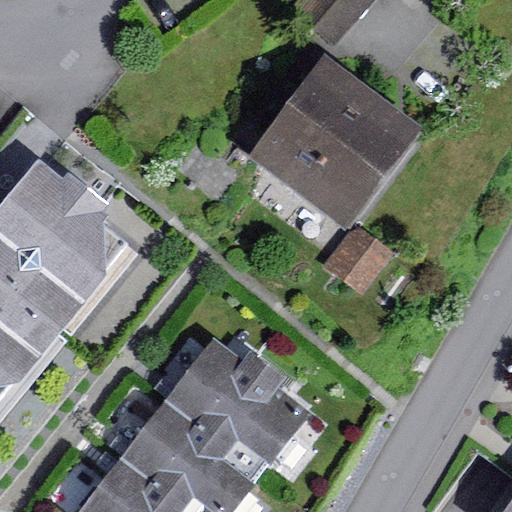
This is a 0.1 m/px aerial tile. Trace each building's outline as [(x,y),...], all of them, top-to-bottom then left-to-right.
[(298,0),(290,10),(332,47),(373,0),(298,0)] [(426,131),(326,54),(249,154),(348,231),(426,131)] [(51,167),(1,227),(95,303),(144,243),(51,167)] [(1,227),(0,228),(0,326),(46,363),(95,303),(1,227)] [(392,254),(359,228),(326,269),(359,296),(392,254)] [(0,326),(0,418),(46,363),(0,326)] [(210,348),(167,405),(262,477),(305,421),(210,348)] [(167,405),(123,461),(190,511),(234,511),(262,477),(167,405)] [(190,511),(123,461),(83,511),(190,511)]
